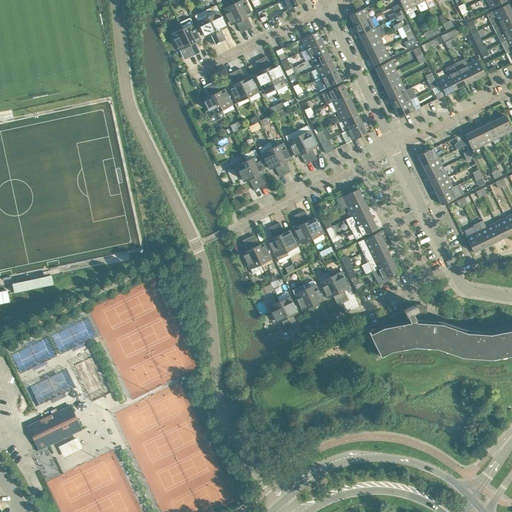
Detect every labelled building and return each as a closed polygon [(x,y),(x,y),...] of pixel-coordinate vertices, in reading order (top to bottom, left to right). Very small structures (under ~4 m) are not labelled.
[(245,0),(240,0),(234,3),(247,30),(252,27),(246,15),(251,12),(245,0)] [(303,2),(302,0),(282,0),(287,10),(303,2)] [(414,5),(411,0),(399,0),(404,10),(414,5)] [(506,0),(486,0),(490,8),(506,0)] [(247,30),(234,3),(223,8),(230,23),(235,20),(241,32),(247,30)] [(511,14),(511,12),(508,4),(487,14),(492,24),(511,14)] [(225,25),(219,11),(216,5),(205,10),(221,42),(226,40),(220,27),(225,25)] [(370,18),(365,8),(350,15),(355,26),(370,18)] [(221,42),(205,10),(194,15),(204,35),(209,33),(215,45),(221,42)] [(511,26),(511,14),(492,24),(496,34),(511,26)] [(179,22),(182,28),(195,55),(200,52),(194,40),(200,37),(190,17),(179,22)] [(359,35),(375,28),(370,18),(355,26),(359,35)] [(477,31),(475,27),(472,21),(466,24),(471,34),(477,31)] [(161,26),(155,29),(158,34),(164,32),(161,26)] [(501,43),(511,38),(511,26),(496,34),(501,43)] [(195,55),(182,28),(171,34),(178,48),(183,45),(189,57),(195,55)] [(380,37),(375,28),(359,35),(364,45),(380,37)] [(306,49),(322,41),(317,31),(301,39),(306,49)] [(482,41),(477,31),(471,34),(476,44),(482,41)] [(384,47),(380,37),(364,45),(369,55),(384,47)] [(506,53),(511,50),(511,38),(501,43),(506,53)] [(311,59),(327,51),(322,41),(306,49),(311,59)] [(487,50),(482,41),(476,44),(481,53),(487,50)] [(389,57),(384,47),(369,55),(374,65),(389,57)] [(332,61),(327,51),(311,59),(316,68),(332,61)] [(266,56),(261,58),(273,85),(284,80),(277,66),(272,68),(266,56)] [(273,85),(261,58),(255,61),(261,73),(256,76),(263,90),(273,85)] [(287,58),(281,61),(285,71),(291,68),(287,58)] [(475,80),(467,64),(464,58),(455,63),(465,84),(475,80)] [(477,59),(467,64),(475,80),(485,75),(477,59)] [(396,71),(391,61),(391,60),(375,68),(380,78),(396,71)] [(336,70),(332,61),(316,68),(321,78),(336,70)] [(455,63),(445,68),(448,73),(455,89),(465,84),(455,63)] [(240,68),(235,71),(248,98),(258,92),(251,78),(246,81),(240,68)] [(325,88),(341,81),(336,70),(321,78),(325,88)] [(248,98),(235,71),(229,74),(235,86),(230,89),(237,103),(248,98)] [(400,80),(396,71),(380,78),(385,88),(400,80)] [(455,89),(448,73),(438,78),(445,94),(455,89)] [(405,90),(400,80),(385,88),(390,98),(405,90)] [(214,81),(209,84),(222,110),(232,105),(226,91),(220,93),(214,81)] [(222,110),(209,84),(203,86),(210,99),(204,101),(211,115),(222,110)] [(327,92),(321,94),(326,104),(332,102),(348,94),(343,84),(327,91),(327,92)] [(410,87),(405,90),(390,98),(394,107),(410,100),(415,97),(410,87)] [(353,104),(348,94),(332,102),(337,111),(353,104)] [(415,110),(410,100),(394,107),(399,117),(415,110)] [(357,113),(353,104),(337,111),(341,121),(357,113)] [(362,123),(357,113),(341,121),(346,131),(362,123)] [(511,129),(505,115),(495,120),(502,136),(511,131),(511,129)] [(502,136),(495,120),(485,125),(492,141),(502,136)] [(362,123),(346,131),(342,133),(347,143),(367,133),(362,123)] [(316,144),(309,130),(307,125),(296,131),(298,135),(311,162),(316,159),(310,147),(316,144)] [(492,141),(485,125),(475,130),(483,145),(492,141)] [(483,145),(475,130),(465,135),(472,150),(483,145)] [(311,162),(298,135),(296,131),(285,136),(294,154),(300,152),(306,164),(311,162)] [(326,140),(322,131),(316,133),(321,143),(326,140)] [(329,139),(326,140),(321,143),(326,153),(331,150),(330,148),(333,147),(329,139)] [(283,142),(272,148),(285,174),(291,171),(285,159),(290,157),(283,142)] [(285,174),(272,148),(270,143),(259,148),(268,167),(274,164),(280,177),(285,174)] [(438,158),(433,148),(418,155),(423,165),(438,158)] [(264,169),(257,155),(255,150),(244,155),(246,160),(259,187),(265,184),(259,172),(264,169)] [(443,168),(438,158),(423,165),(427,175),(443,168)] [(259,187),(246,160),(236,165),(243,180),(248,177),(254,189),(259,187)] [(448,177),(443,168),(427,175),(432,185),(448,177)] [(452,187),(448,177),(432,185),(437,195),(452,187)] [(464,194),(459,184),(452,187),(437,195),(442,205),(464,194)] [(342,209),(347,207),(363,199),(358,189),(337,199),(342,209)] [(367,209),(363,199),(347,207),(352,216),(367,209)] [(351,229),(372,218),(367,209),(352,216),(346,219),(351,229)] [(305,210),(299,213),(312,239),(323,234),(316,220),(311,222),(305,210)] [(312,239),(299,213),(294,215),(300,228),(295,230),(302,244),(312,239)] [(511,233),(511,231),(505,217),(495,222),(503,238),(511,233)] [(356,239),(377,229),(372,218),(351,229),(356,239)] [(493,243),(486,227),(482,221),(473,225),(476,232),(483,247),(493,243)] [(503,238),(495,222),(486,227),(493,243),(503,238)] [(279,223),(274,225),(289,257),(300,252),(290,232),(285,235),(279,223)] [(274,225),(268,228),(274,240),(269,243),(279,263),(289,257),(274,225)] [(337,236),(335,232),(332,226),(326,229),(331,238),(337,236)] [(363,252),(384,242),(379,232),(358,242),(363,252)] [(483,247),(476,232),(466,237),(473,252),(483,247)] [(253,235),(248,238),(261,264),(272,259),(265,245),(259,247),(253,235)] [(261,264),(248,238),(243,240),(249,253),(243,255),(250,269),(252,274),(263,269),(261,264)] [(388,252),(384,242),(363,252),(367,262),(388,252)] [(393,261),(388,252),(367,262),(372,272),(393,261)] [(398,272),(393,261),(372,272),(379,285),(395,278),(393,274),(398,272)] [(353,269),(347,272),(352,282),(358,279),(353,269)] [(341,271),(330,276),(343,303),(349,300),(343,288),(348,285),(341,271)] [(343,303),(330,276),(320,282),(327,296),(332,293),(338,305),(343,303)] [(312,280),(303,285),(318,315),(323,313),(317,300),(322,298),(315,283),(314,281),(312,280)] [(303,285),(292,290),(294,294),(301,308),(306,305),(312,318),(318,315),(303,285)] [(0,303),(1,304),(5,303),(6,303),(9,302),(9,299),(8,298),(8,294),(7,292),(7,290),(4,291),(3,291),(0,291),(0,303)] [(290,296),(279,301),(292,328),(297,325),(291,313),(297,310),(290,296)] [(292,328),(279,301),(268,306),(275,321),(281,318),(287,330),(292,328)] [(467,332),(456,329),(442,324),(424,322),(426,306),(417,306),(416,304),(367,328),(380,356),(391,351),(414,346),(421,347),(430,348),(437,348),(451,353),(462,357),(491,359),(511,355),(511,354),(511,329),(490,334),(467,332)] [(82,428),(75,415),(71,406),(31,425),(36,436),(33,438),(38,449),(82,428)]
